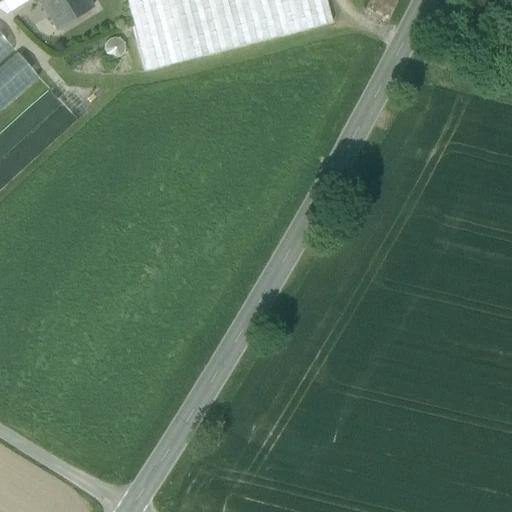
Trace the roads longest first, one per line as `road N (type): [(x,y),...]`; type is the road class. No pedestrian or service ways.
road 1 (tertiary): [(129,511),(274,276),(425,0)]
road 2 (unclassified): [(0,433),(127,511)]
